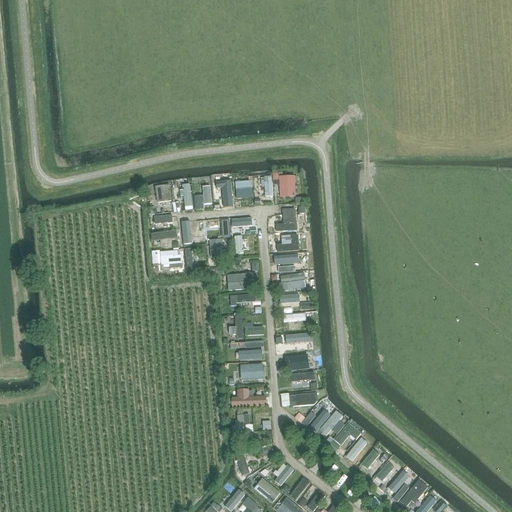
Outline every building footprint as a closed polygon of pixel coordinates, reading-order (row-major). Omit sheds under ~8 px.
[(271,198),(271,178),(263,178),(263,179),(260,179),(260,188),(264,188),(264,198),(271,198)] [(295,178),(279,178),(280,198),(295,198),(295,178)] [(251,182),(235,183),(235,191),(252,189),(251,182)] [(230,184),(223,184),(225,207),(232,206),(230,184)] [(189,185),(182,186),(184,205),(191,204),(189,185)] [(171,202),(169,186),(162,187),(164,203),(171,202)] [(210,186),(203,187),(206,210),(212,209),(210,186)] [(308,208),(297,208),(297,218),(308,217),(308,208)] [(153,222),(154,229),(175,226),(174,219),(153,222)] [(208,230),(216,230),(216,220),(207,220),(208,230)] [(181,223),(184,245),(192,244),(190,222),(181,223)] [(296,230),(295,223),(273,224),(273,231),(296,230)] [(152,235),(153,243),(177,239),(176,232),(152,235)] [(241,237),(234,238),(236,254),(243,253),(241,237)] [(299,251),(298,237),(276,238),(277,252),(299,251)] [(200,270),(197,248),(188,249),(190,271),(200,270)] [(280,255),(280,268),(299,267),(299,254),(280,255)] [(162,258),(162,265),(181,264),(181,257),(162,258)] [(255,275),(227,276),(227,291),(255,290),(255,275)] [(279,276),(280,292),(305,291),(304,275),(279,276)] [(305,296),(282,297),(283,304),(306,303),(305,296)] [(310,314),(283,316),(284,324),(310,322),(310,314)] [(241,318),(234,319),(236,339),(243,339),(241,318)] [(264,337),(264,329),(245,329),(245,337),(264,337)] [(307,335),(286,336),(287,344),(308,343),(307,335)] [(259,359),(259,351),(239,352),(239,360),(259,359)] [(262,366),(240,367),(240,381),(262,380),(262,366)] [(282,382),(314,380),(314,372),(281,374),(282,382)] [(236,391),(236,399),(232,399),(232,407),(266,406),(266,398),(249,398),(248,391),(236,391)] [(316,406),(316,394),(281,396),(282,408),(316,406)] [(303,419),(307,413),(301,408),(296,414),(303,419)] [(316,431),(330,414),(325,410),(311,427),(316,431)] [(243,416),(233,416),(234,438),(245,437),(243,416)] [(326,436),(336,423),(330,418),(320,431),(326,436)] [(255,432),(255,420),(247,420),(247,432),(255,432)] [(334,443),(340,447),(349,436),(355,441),(361,434),(355,429),(349,425),(334,443)] [(356,459),(367,446),(362,443),(352,455),(356,459)] [(264,457),(276,453),(274,449),(273,444),(261,448),(264,457)] [(321,447),(305,468),(319,479),(319,478),(335,459),(323,449),(321,447)] [(367,471),(379,456),(374,452),(362,467),(367,471)] [(250,474),(243,457),(235,461),(241,477),(250,474)] [(275,473),(279,467),(274,464),(270,470),(275,473)] [(385,485),(396,471),(387,464),(376,478),(385,485)] [(293,471),(287,467),(274,485),(280,490),(293,471)] [(402,495),(413,482),(407,477),(402,474),(398,479),(403,483),(397,490),(402,495)] [(311,482),(305,478),(290,497),(296,502),(311,482)] [(305,511),(319,492),(312,487),(298,506),(305,511)] [(408,511),(423,493),(415,487),(400,505),(408,511)] [(270,495),(261,488),(257,495),(265,501),(270,495)] [(418,511),(427,511),(437,500),(432,495),(418,511)] [(291,511),(279,503),(275,509),(279,511),(291,511)]
